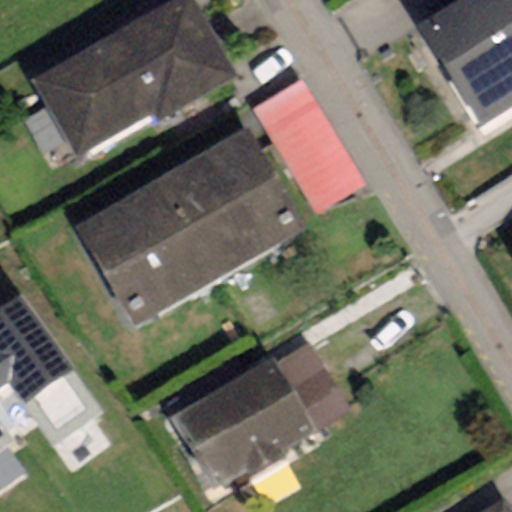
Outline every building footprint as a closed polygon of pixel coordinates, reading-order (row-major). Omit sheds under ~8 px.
[(511,110),(511,0),(459,0),(409,32),(473,135),(511,110)] [(33,94),(80,174),(237,83),(190,3),(33,94)] [(365,193),(301,86),(252,116),(316,223),(365,193)] [(134,341),(302,242),(245,144),(76,243),(134,341)] [(0,266),(0,389),(8,384),(37,427),(50,447),(99,412),(0,266)] [(309,348),(172,428),(215,503),(316,444),(312,437),(349,415),(309,348)] [(0,493),(26,476),(7,447),(37,427),(8,384),(0,389),(0,493)]
